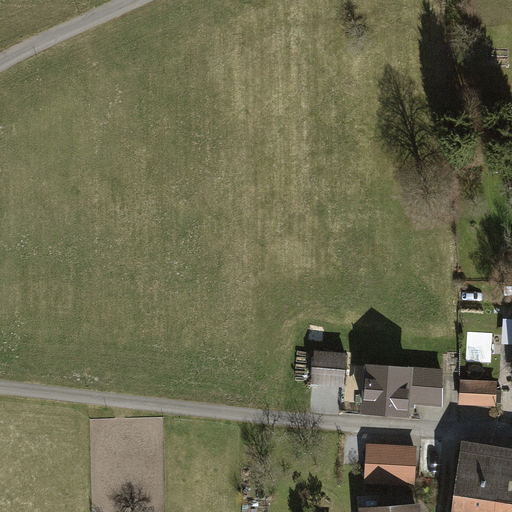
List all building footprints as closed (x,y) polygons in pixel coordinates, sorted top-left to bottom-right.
[(345,352),(313,349),(310,382),(342,384),(345,352)] [(443,366),(362,361),(359,412),(406,415),(407,402),(441,405),(443,366)] [(497,381),(460,379),(458,403),(496,405),(497,381)] [(366,442),(364,482),(415,485),(416,475),(417,444),(366,442)] [(511,511),(511,449),(465,443),(454,511),(511,511)] [(359,506),(359,511),(421,511),(421,500),(359,506)]
